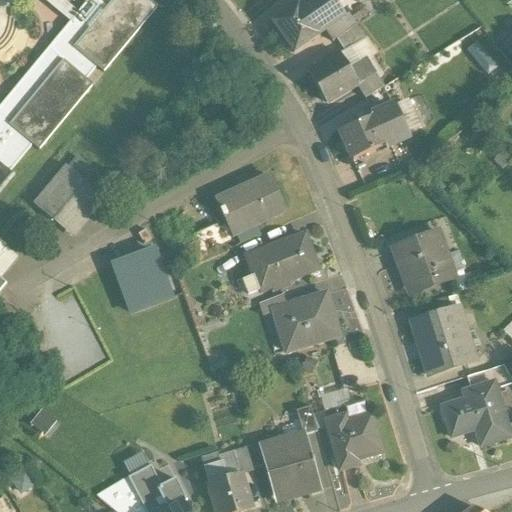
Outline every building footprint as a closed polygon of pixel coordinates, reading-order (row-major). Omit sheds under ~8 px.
[(114,0),(106,10),(74,50),(96,68),(102,73),(155,9),(144,0),(114,0)] [(94,0),(96,1),(106,10),(114,0),(94,0)] [(306,0),(296,8),(295,7),(270,24),(292,55),(318,37),(317,36),(323,32),(340,20),(339,19),(325,0),(306,0)] [(0,113),(0,139),(9,128),(63,62),(74,50),(106,10),(96,1),(1,114),(0,113)] [(340,20),(323,32),(331,44),(336,40),(356,26),(347,14),(339,19),(340,20)] [(356,26),(336,40),(346,53),(365,39),(356,26)] [(96,68),(74,50),(63,62),(86,81),(96,68)] [(339,55),(308,73),(325,103),(355,86),(356,85),(348,70),(339,55)] [(374,75),(365,60),(348,70),(356,85),(374,75)] [(63,62),(9,128),(31,146),(38,152),(92,86),(86,81),(63,62)] [(374,75),(356,85),(355,86),(364,100),(382,89),(374,75)] [(393,107),(371,117),(371,118),(384,146),(406,137),(393,107)] [(371,118),(339,133),(352,161),(384,146),(371,118)] [(31,146),(9,128),(0,139),(0,165),(9,173),(31,146)] [(94,175),(76,160),(67,171),(85,186),(94,175)] [(0,187),(11,175),(9,173),(0,165),(0,187)] [(67,171),(66,170),(34,207),(54,224),(59,218),(76,233),(103,201),(85,186),(67,171)] [(269,178),(218,201),(223,212),(232,231),(254,221),(256,227),(285,213),(269,178)] [(232,231),(223,212),(195,225),(207,252),(234,239),(232,231)] [(436,234),(393,249),(400,268),(406,266),(415,292),(452,279),(436,234)] [(305,237),(251,258),(264,291),(317,271),(305,237)] [(0,253),(0,254),(0,253),(0,277),(17,258),(5,247),(0,252),(0,253)] [(112,268),(130,313),(171,297),(153,252),(112,268)] [(247,273),(246,267),(235,268),(232,253),(215,256),(219,278),(247,273)] [(283,297),(259,305),(263,318),(274,315),(273,313),(286,309),(283,297)] [(286,309),(273,313),(274,315),(285,353),(332,340),(325,315),(330,314),(325,297),(308,302),(308,303),(286,309)] [(458,309),(412,323),(428,376),(467,365),(458,336),(465,334),(458,309)] [(511,323),(503,331),(511,341),(511,323)] [(511,382),(503,366),(468,377),(472,389),(475,388),(493,382),(496,390),(511,385),(511,382)] [(493,382),(475,388),(477,396),(480,395),(490,426),(474,431),(480,447),(511,438),(496,390),(493,382)] [(323,410),(349,403),(345,389),(320,396),(323,410)] [(477,396),(441,408),(442,411),(438,412),(442,424),(445,423),(450,439),(474,431),(490,426),(480,395),(477,396)] [(366,402),(324,413),(327,422),(345,417),(346,424),(370,417),(366,402)] [(310,409),(296,413),(302,435),(305,434),(306,437),(317,433),(310,409)] [(43,436),(54,422),(40,410),(29,424),(43,436)] [(327,422),(326,423),(339,472),(358,467),(356,461),(382,454),(371,417),(370,417),(346,424),(345,417),(327,422)] [(308,445),(289,450),(286,440),(259,448),(275,504),(321,491),(308,445)] [(202,460),(204,468),(221,463),(226,479),(241,475),(253,472),(246,448),(202,460)] [(204,468),(208,484),(226,479),(221,463),(204,468)] [(151,467),(129,479),(145,511),(160,511),(166,509),(157,491),(162,488),(151,467)] [(25,472),(10,479),(18,495),(33,487),(25,472)] [(226,479),(208,484),(216,511),(243,511),(251,510),(241,475),(226,479)] [(97,499),(113,511),(145,511),(129,479),(97,499)] [(162,488),(157,491),(166,509),(181,502),(182,504),(186,502),(175,481),(162,488)] [(166,509),(160,511),(185,511),(182,504),(181,502),(166,509)]
